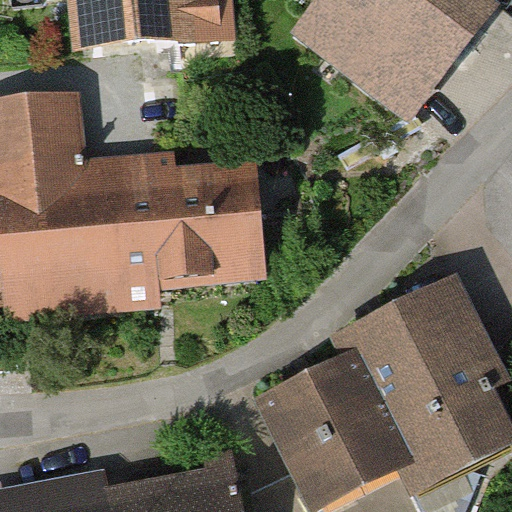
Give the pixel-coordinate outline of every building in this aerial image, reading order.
[(217,0),(89,0),(94,47),(182,39),(183,48),(221,44),(217,0)] [(453,18),(467,0),(334,0),(307,35),(410,114),(472,33),(453,18)] [(0,117),(0,326),(268,302),(256,175),(94,189),(87,110),(0,117)] [(511,451),(440,297),(336,345),(412,509),(511,462),(511,451)] [(340,379),(249,416),(287,511),(349,511),(388,496),(340,379)] [(247,511),(241,474),(22,511),(247,511)]
